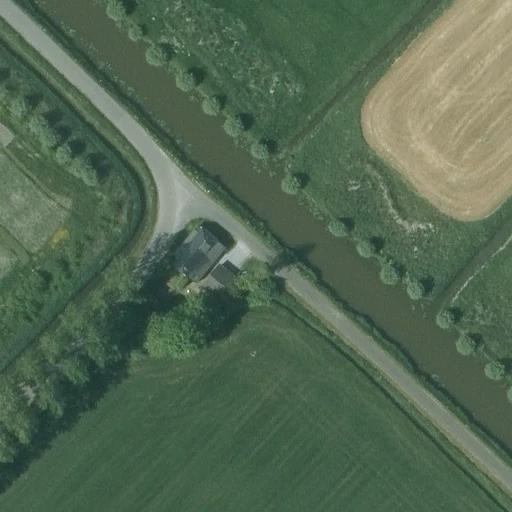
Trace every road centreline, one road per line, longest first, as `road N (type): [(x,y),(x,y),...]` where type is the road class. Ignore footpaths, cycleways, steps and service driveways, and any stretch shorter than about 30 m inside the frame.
road 1 (unclassified): [(511,485),(220,216),(169,203)]
road 2 (tertiary): [(0,421),(154,255),(169,203)]
road 3 (tertiary): [(169,203),(145,144),(0,5)]
